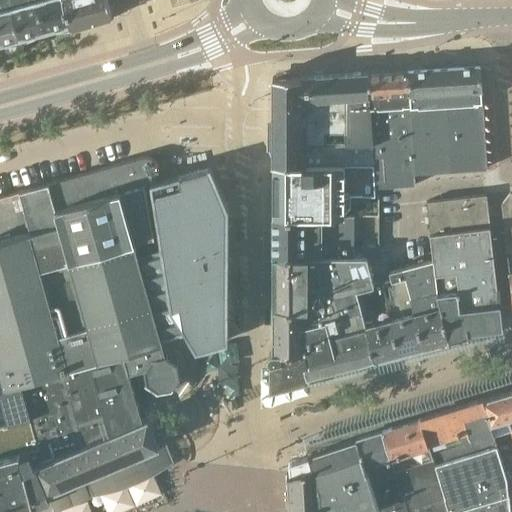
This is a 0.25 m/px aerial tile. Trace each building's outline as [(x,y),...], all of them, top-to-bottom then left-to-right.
[(17,40),(19,39),(8,0),(0,0),(0,44),(7,43),(8,45),(17,43),(17,44),(18,44),(17,40)] [(33,35),(44,32),(35,0),(8,0),(19,39),(23,38),(24,42),(25,42),(25,41),(34,38),(33,35)] [(35,0),(44,32),(56,29),(57,32),(66,30),(70,29),(71,29),(62,0),(35,0)] [(62,0),(71,29),(113,17),(108,0),(62,0)] [(412,136),(415,172),(486,168),(480,64),(408,68),(408,69),(412,136)] [(408,69),(368,71),(372,139),(373,164),(374,187),(416,184),(415,172),(412,136),(408,69)] [(373,164),(372,139),(368,71),(302,76),(295,76),(294,76),(274,76),(274,81),(273,81),(273,96),(274,96),(274,164),(336,164),(373,164)] [(145,183),(150,182),(152,181),(154,179),(156,178),(156,177),(157,176),(158,175),(158,173),(158,172),(159,171),(159,170),(159,169),(159,168),(159,166),(158,164),(158,163),(157,162),(156,161),(155,160),(154,158),(151,157),(149,156),(147,156),(145,156),(143,156),(142,156),(127,160),(19,191),(30,231),(0,239),(0,371),(4,384),(69,367),(75,388),(129,372),(144,368),(147,381),(158,389),(171,387),(176,381),(179,376),(177,362),(165,354),(162,341),(163,341),(161,336),(134,241),(155,235),(145,183)] [(374,187),(373,164),(336,164),(274,164),(274,168),(274,173),(274,215),(342,216),(350,207),(350,194),(375,195),(374,187)] [(155,235),(134,241),(161,336),(185,329),(196,350),(228,341),(229,207),(211,165),(150,182),(145,183),(155,235)] [(511,191),(510,192),(501,203),(511,298),(511,191)] [(437,291),(449,338),(501,325),(498,301),(500,301),(498,284),(496,284),(486,193),(426,201),(433,259),(437,291)] [(326,255),(353,255),(354,215),(342,216),(274,215),(274,256),(326,256),(326,255)] [(326,256),(274,256),(274,351),(276,351),(278,359),(272,361),(275,383),(337,367),(338,368),(339,368),(342,369),(346,368),(347,365),(346,363),(360,359),(360,362),(363,363),(367,362),(368,361),(370,360),(369,358),(374,357),(357,289),(373,284),(367,255),(362,255),(353,255),(326,255),(326,256)] [(433,259),(404,267),(409,288),(425,351),(450,344),(448,338),(449,338),(437,291),(433,259)] [(391,296),(386,298),(401,357),(425,351),(409,288),(404,267),(389,271),(393,286),(388,287),(391,296)] [(357,289),(374,357),(375,363),(401,357),(386,298),(381,281),(373,284),(357,289)] [(0,511),(15,511),(34,507),(34,506),(50,502),(48,493),(91,475),(98,492),(115,485),(124,481),(141,474),(150,470),(167,463),(166,461),(163,454),(160,445),(155,434),(148,417),(142,419),(129,372),(75,388),(69,367),(4,384),(4,385),(19,381),(20,385),(0,390),(0,395),(8,422),(0,424),(0,511)] [(507,474),(511,511),(511,387),(483,396),(507,474)] [(480,390),(419,409),(450,511),(511,511),(507,474),(483,396),(482,397),(480,390)] [(450,511),(419,409),(381,421),(408,511),(450,511)] [(408,511),(381,421),(355,429),(379,507),(378,508),(379,511),(408,511)] [(288,471),(287,472),(287,481),(288,493),(289,509),(290,508),(325,505),(351,501),(354,511),(366,511),(378,508),(379,507),(358,437),(357,435),(355,429),(355,430),(306,445),(305,446),(307,451),(308,454),(296,458),(289,461),(289,462),(290,471),(289,471),(288,471)] [(290,508),(289,509),(289,511),(354,511),(351,501),(325,505),(290,508)]
